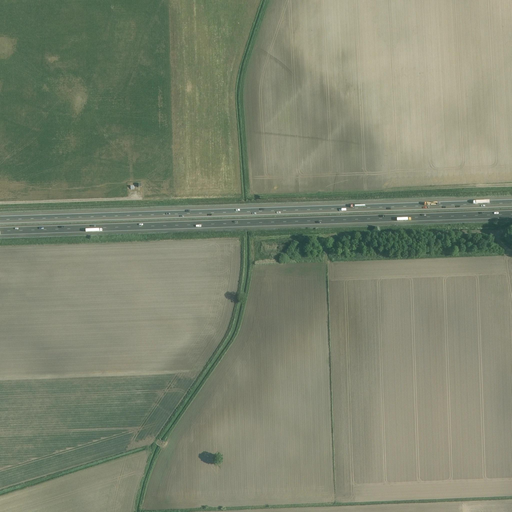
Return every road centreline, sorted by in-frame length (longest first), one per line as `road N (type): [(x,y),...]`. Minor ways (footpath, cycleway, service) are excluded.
road 1 (motorway): [(511,203),(0,220)]
road 2 (motorway): [(0,231),(511,214)]
